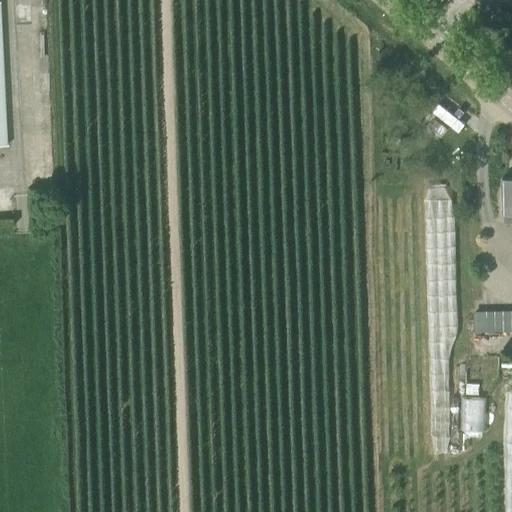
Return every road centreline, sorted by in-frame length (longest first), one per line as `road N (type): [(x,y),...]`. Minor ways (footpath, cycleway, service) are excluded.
road 1 (unknown): [(182,511),(163,0)]
road 2 (tertiary): [(511,104),(387,0)]
